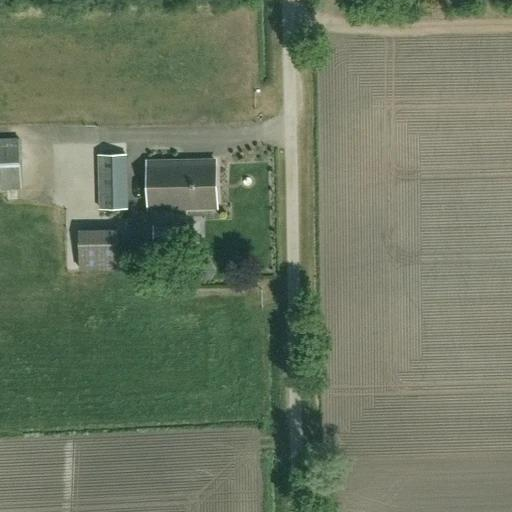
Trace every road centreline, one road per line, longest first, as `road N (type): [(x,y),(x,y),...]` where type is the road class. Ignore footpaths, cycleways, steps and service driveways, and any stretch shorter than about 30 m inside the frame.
road 1 (unclassified): [(298,511),(286,0)]
road 2 (track): [(287,26),(511,22)]
